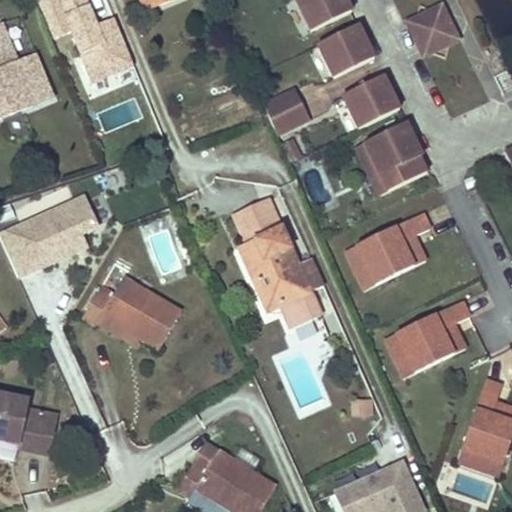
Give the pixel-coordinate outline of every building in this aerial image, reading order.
[(59,0),(34,0),(41,15),(49,34),(70,24),(59,0)] [(139,0),(145,13),(177,0),(139,0)] [(292,0),(308,32),(345,13),(338,0),(292,0)] [(343,0),(338,0),(345,13),(349,12),(343,0)] [(440,6),(405,24),(422,59),(457,41),(440,6)] [(511,42),(511,13),(492,13),(491,42),(511,42)] [(331,78),(368,60),(361,45),(364,43),(356,25),(315,45),(331,78)] [(1,27),(0,27),(0,118),(51,97),(34,57),(16,64),(1,27)] [(61,38),(52,42),(57,52),(66,48),(61,38)] [(368,60),(372,58),(364,43),(361,45),(368,60)] [(380,76),(377,78),(384,93),(388,92),(380,76)] [(377,78),(340,96),(356,129),(397,109),(393,103),(388,92),(384,93),(377,78)] [(293,89),(262,104),(268,118),(268,119),(300,104),(293,89)] [(300,104),(268,119),(275,135),(307,119),(300,104)] [(403,123),(399,125),(407,140),(411,138),(403,123)] [(368,180),(376,196),(424,173),(416,158),(419,156),(411,138),(407,140),(399,125),(362,143),(377,175),(368,180)] [(362,143),(353,147),(368,180),(377,175),(362,143)] [(511,146),(497,154),(511,187),(511,146)] [(86,198),(0,234),(0,236),(13,267),(82,238),(100,230),(86,198)] [(244,246),(237,250),(252,285),(257,283),(270,311),(279,306),(290,330),(318,317),(307,293),(321,287),(309,260),(294,267),(265,201),(231,216),(244,246)] [(351,241),(370,281),(420,256),(413,240),(406,243),(402,235),(425,225),(417,209),(351,241)] [(87,249),(82,238),(13,267),(18,278),(87,249)] [(351,241),(340,247),(359,286),(370,281),(351,241)] [(95,326),(96,324),(101,316),(127,331),(158,350),(180,313),(123,279),(109,301),(97,293),(82,318),(95,326)] [(257,283),(252,285),(264,313),(270,311),(257,283)] [(459,301),(393,333),(412,373),(462,348),(454,332),(448,335),(444,327),(466,317),(465,314),(459,301)] [(101,316),(96,324),(122,340),(127,331),(101,316)] [(393,333),(381,339),(400,378),(412,373),(393,333)] [(458,450),(499,464),(511,427),(511,409),(501,405),(498,412),(490,409),(498,385),(482,380),(458,450)] [(28,411),(30,402),(0,395),(0,436),(0,437),(0,441),(19,446),(18,451),(49,457),(58,417),(28,411)] [(366,403),(354,403),(353,415),(366,416),(366,403)] [(189,499),(191,497),(195,489),(222,507),(230,511),(260,511),(275,488),(254,475),(234,462),(205,444),(176,490),(189,499)] [(499,464),(458,450),(454,462),(495,476),(499,464)] [(241,451),(234,462),(254,475),(261,464),(241,451)] [(420,511),(399,465),(332,495),(339,511),(420,511)] [(195,489),(191,497),(214,511),(218,511),(222,507),(195,489)]
